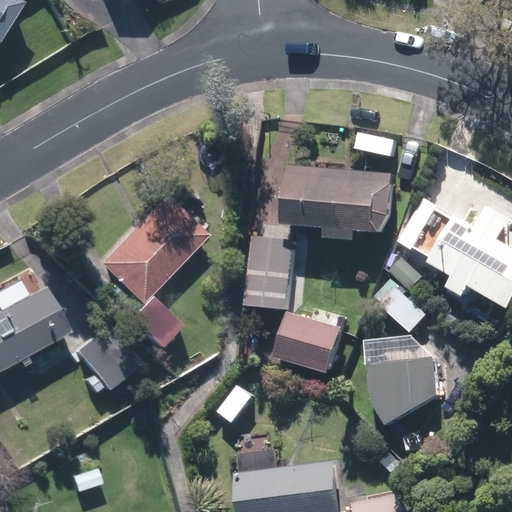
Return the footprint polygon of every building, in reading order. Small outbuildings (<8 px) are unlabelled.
[(0,0),(0,26),(16,0),(0,0)] [(383,163),(291,162),(290,222),(331,223),(331,230),(361,231),(361,223),(382,224),(383,163)] [(142,298),(209,222),(166,183),(98,260),(142,298)] [(511,243),(437,206),(413,253),(497,295),(511,265),(511,243)] [(293,302),(296,231),(256,229),(253,300),(293,302)] [(422,280),(403,258),(386,272),(406,294),(422,280)] [(0,358),(62,324),(39,283),(0,305),(0,358)] [(395,288),(377,308),(407,336),(425,316),(395,288)] [(145,300),(121,323),(149,352),(173,329),(145,300)] [(327,377),(343,317),(318,309),(314,324),(284,316),(271,361),(327,377)] [(108,320),(74,350),(101,381),(135,351),(108,320)] [(436,355),(380,358),(380,387),(391,415),(416,410),(438,384),(436,355)] [(238,472),(244,511),(341,511),(333,458),(238,472)] [(90,468),(65,478),(72,495),(97,486),(90,468)] [(357,501),(359,511),(417,511),(415,492),(357,501)]
